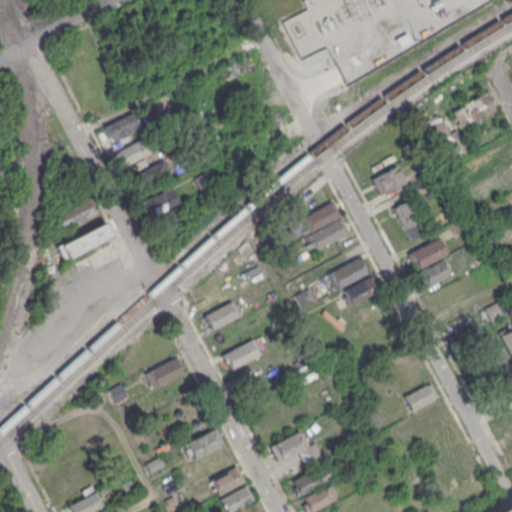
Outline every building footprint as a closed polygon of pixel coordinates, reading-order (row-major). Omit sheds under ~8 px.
[(460,105),(485,92),(494,109),(469,122),(460,105)] [(153,106),(156,112),(151,115),(161,131),(182,118),(168,96),(153,106)] [(103,127),(131,111),(139,125),(110,141),(103,127)] [(445,165),(463,154),(442,117),(423,127),(445,165)] [(121,166),(114,152),(140,138),(148,152),(121,166)] [(169,172),(162,159),(131,175),(138,189),(169,172)] [(379,193),(370,178),(393,165),(402,180),(379,193)] [(193,177),(201,190),(215,182),(208,169),(193,177)] [(170,187),(178,202),(150,217),(142,201),(170,187)] [(304,202),(297,195),(289,203),(296,210),(304,202)] [(91,210),(85,198),(54,214),(60,225),(91,210)] [(391,208),(408,239),(424,230),(407,199),(391,208)] [(304,233),(297,219),(331,201),(338,215),(304,233)] [(313,249),(306,235),(339,217),(347,232),(313,249)] [(466,228),(460,217),(448,224),(454,234),(466,228)] [(108,235),(101,222),(57,246),(64,259),(108,235)] [(490,246),(483,234),(498,227),(504,239),(490,246)] [(407,253),(416,268),(442,254),(434,238),(407,253)] [(333,288),(325,274),(356,258),(364,272),(333,288)] [(415,273),(423,288),(451,273),(443,258),(415,273)] [(342,290),(350,305),(374,293),(366,277),(342,290)] [(300,306),(294,294),(306,288),(312,300),(300,306)] [(210,329),(202,315),(230,300),(237,314),(210,329)] [(490,321),(483,308),(494,302),(501,315),(490,321)] [(511,324),(496,333),(511,361),(511,324)] [(488,337),(504,369),(490,376),(474,344),(488,337)] [(222,353),(231,369),(257,355),(248,339),(222,353)] [(152,386),(144,373),(172,358),(179,371),(152,386)] [(114,402),(106,389),(118,382),(125,395),(114,402)] [(410,410),(402,396),(423,384),(431,399),(410,410)] [(407,413),(411,431),(451,422),(447,404),(407,413)] [(184,443),(192,458),(219,443),(211,428),(184,443)] [(302,445),(294,430),(268,445),(276,459),(302,445)] [(302,463),(297,452),(313,444),(318,455),(302,463)] [(149,471),(144,463),(158,456),(162,464),(149,471)] [(467,472),(464,459),(448,464),(451,476),(467,472)] [(215,493),(208,479),(232,466),(240,481),(215,493)] [(327,478),(320,466),(291,481),(297,494),(327,478)] [(360,485),(354,474),(365,468),(371,480),(360,485)] [(122,496),(116,484),(128,477),(135,489),(122,496)] [(226,511),(224,511),(217,498),(242,484),(250,499),(226,511)] [(308,511),(300,498),(325,485),(332,499),(308,511)] [(86,511),(99,505),(91,491),(65,505),(69,511),(86,511)] [(175,503),(170,495),(162,499),(167,507),(175,503)]
